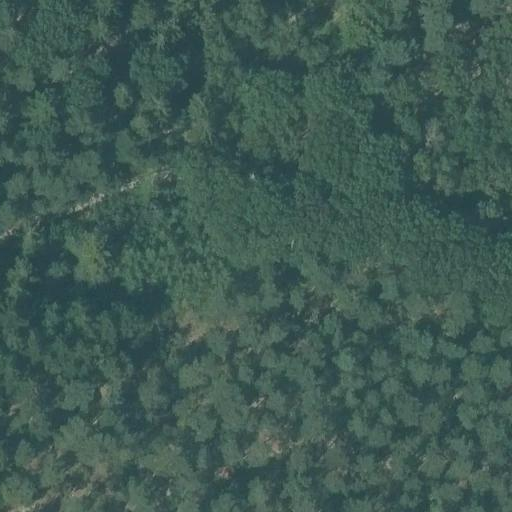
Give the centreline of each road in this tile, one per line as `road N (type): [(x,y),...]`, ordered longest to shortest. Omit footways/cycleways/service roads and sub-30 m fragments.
road 1 (unknown): [(0,414),(111,418),(181,397),(374,373),(511,367)]
road 2 (track): [(511,280),(477,253),(253,216),(216,198),(188,169)]
road 3 (track): [(361,238),(328,53)]
